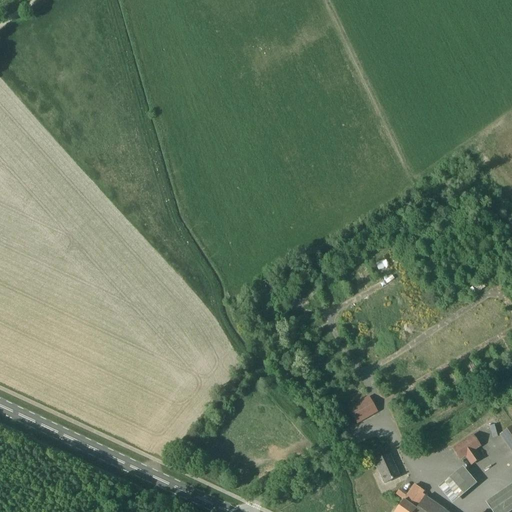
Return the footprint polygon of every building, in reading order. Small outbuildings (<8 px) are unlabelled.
[(306,297),(288,308),(293,315),(310,304),(306,297)] [(295,329),(299,337),(315,328),(311,321),(295,329)] [(333,361),(329,354),(312,364),(316,371),(333,361)] [(353,393),(349,386),(332,396),(336,403),(353,393)] [(369,397),(348,409),(357,424),(378,413),(369,397)] [(487,427),(494,436),(498,433),(491,424),(487,427)] [(511,427),(500,436),(511,452),(511,427)] [(475,450),(480,446),(473,435),(453,449),(460,460),(465,456),(471,465),(481,459),(475,450)] [(386,448),(372,454),(385,484),(400,477),(386,448)] [(440,486),(453,503),(479,485),(466,467),(440,486)] [(414,511),(425,497),(422,495),(425,492),(414,485),(407,495),(403,501),(395,511),(414,511)] [(511,485),(487,502),(493,511),(510,511),(511,511),(511,485)]
